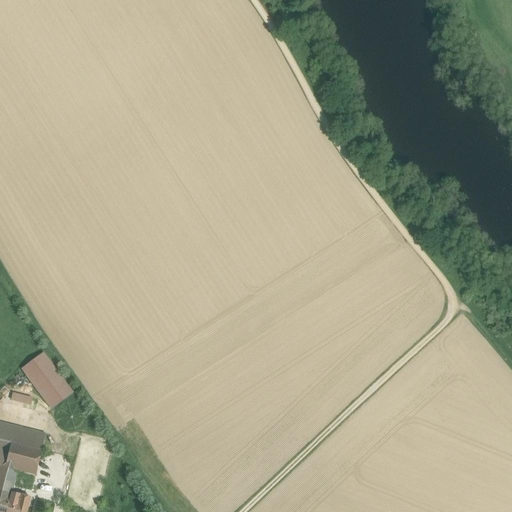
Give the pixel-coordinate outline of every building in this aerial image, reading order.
[(20,366),(47,409),(71,394),(44,351),(20,366)] [(11,392),(9,400),(30,405),(32,397),(11,392)] [(42,451),(0,440),(0,466),(17,471),(36,476),(42,451)] [(17,471),(0,466),(0,493),(11,496),(12,494),(17,471)] [(0,511),(7,511),(11,496),(0,493),(0,511)] [(20,496),(12,494),(11,496),(7,511),(26,511),(30,498),(20,495),(20,496)]
